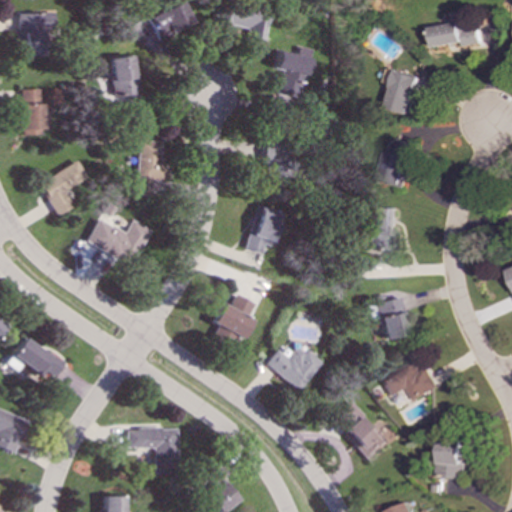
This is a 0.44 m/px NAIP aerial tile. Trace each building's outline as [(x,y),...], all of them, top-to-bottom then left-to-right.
[(187,21),(177,1),(142,18),(153,39),(187,21)] [(264,8),(222,4),(220,25),(243,27),(242,38),(261,40),(264,8)] [(17,54),(38,55),(38,30),(48,30),(48,12),(13,12),(12,41),(17,41),(17,54)] [(432,47),(462,42),(463,47),(479,44),(476,27),(464,29),(462,22),(429,27),(432,47)] [(278,69),(273,92),(297,97),(305,56),(274,49),(270,68),(278,69)] [(104,57),(109,96),(133,93),(129,55),(104,57)] [(385,108),(409,114),(418,76),(394,70),(385,108)] [(15,88),(16,134),(36,133),(36,88),(15,88)] [(159,140),(133,139),(130,194),(147,195),(147,180),(156,181),(159,140)] [(257,164),(262,164),(262,176),(285,177),(287,141),(258,140),(257,164)] [(403,188),(413,143),(396,140),(394,149),(385,147),(378,182),(403,188)] [(51,215),(67,206),(58,190),(81,177),(71,160),(32,182),(51,215)] [(275,211),(251,205),(241,248),(257,251),(259,243),(268,245),(275,211)] [(394,208),(367,207),(366,248),(393,249),(394,208)] [(145,229),(126,219),(119,232),(92,218),(81,241),(127,264),(145,229)] [(216,302),(206,322),(213,325),(207,337),(227,348),(232,337),(236,339),(253,304),(230,293),(223,306),(216,302)] [(405,333),(396,296),(372,302),(381,339),(405,333)] [(59,363),(17,336),(0,363),(12,371),(17,363),(37,377),(40,372),(50,378),(59,363)] [(317,362),(294,343),(282,357),(271,348),(259,363),(294,390),(317,362)] [(436,388),(426,366),(418,370),(413,361),(379,378),(389,397),(406,389),(412,400),(436,388)] [(366,460),(385,442),(371,427),(371,428),(346,402),(328,420),(366,460)] [(23,420),(0,410),(0,449),(10,453),(23,420)] [(172,428),(156,428),(156,426),(122,427),(122,447),(149,447),(149,472),(172,472),(172,428)] [(437,478),(462,479),(463,439),(438,438),(437,478)] [(215,511),(232,499),(217,480),(199,493),(213,511),(215,511)] [(94,511),(119,511),(119,496),(99,495),(99,508),(94,508),(94,511)] [(386,511),(412,511),(409,502),(386,511)]
